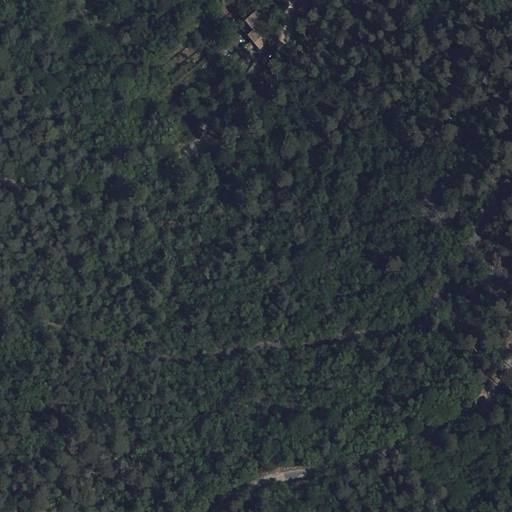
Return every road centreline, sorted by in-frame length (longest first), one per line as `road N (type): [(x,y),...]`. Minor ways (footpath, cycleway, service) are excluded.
road 1 (track): [(511,186),(455,288),(428,320),(385,339),(155,358),(0,313)]
road 2 (track): [(0,178),(132,177),(180,158),(268,54),(291,0)]
road 3 (unclassified): [(219,511),(253,485),(381,463),(428,444),(475,415),(511,363)]
